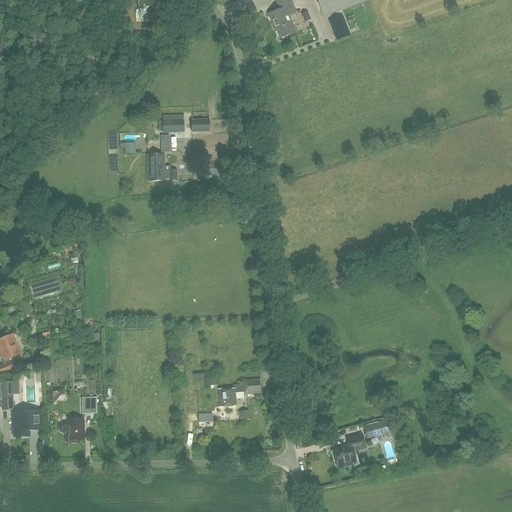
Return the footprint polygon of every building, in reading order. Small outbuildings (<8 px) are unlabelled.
[(296,32),(289,15),(296,13),(291,0),(275,0),(279,10),(268,15),(273,27),(275,26),(280,39),(296,32)] [(316,0),(323,17),(365,0),(316,0)] [(337,41),(350,36),(343,16),(329,22),(337,41)] [(163,133),(184,132),(183,116),(163,116),(163,133)] [(192,131),(209,130),(209,120),(191,121),(192,131)] [(135,154),(135,143),(124,143),(124,154),(135,154)] [(165,172),(164,155),(147,155),(148,182),(165,181),(165,180),(170,180),(170,181),(177,180),(176,170),(169,171),(169,172),(165,172)] [(0,351),(4,361),(5,364),(0,365),(0,377),(16,371),(11,358),(20,354),(13,335),(0,339),(0,351)] [(219,407),(236,406),(235,393),(243,393),(243,395),(260,394),(259,379),(243,380),(243,385),(234,385),(234,389),(218,390),(219,407)] [(3,410),(13,410),(11,382),(1,382),(3,410)] [(51,401),(55,401),(61,395),(61,390),(51,391),(51,401)] [(82,414),(97,414),(97,397),(82,398),(82,414)] [(13,412),(14,437),(29,437),(29,431),(41,430),(40,411),(13,412)] [(242,412),(243,420),(250,419),(249,411),(242,412)] [(84,440),(83,420),(68,420),(69,424),(64,424),(60,427),(60,431),(64,434),(66,434),(67,443),(77,443),(79,440),(84,440)] [(389,420),(363,427),(366,439),(372,438),(392,433),(389,420)] [(336,465),(356,460),(353,451),(365,448),(362,435),(346,439),(348,447),(333,451),(336,465)] [(384,441),(389,463),(399,461),(393,439),(384,441)]
